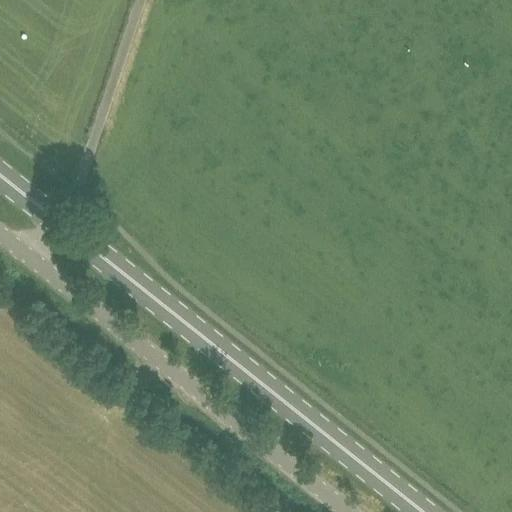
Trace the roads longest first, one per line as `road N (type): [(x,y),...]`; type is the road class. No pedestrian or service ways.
road 1 (primary): [(418,511),(0,179)]
road 2 (unclassified): [(346,511),(0,234)]
